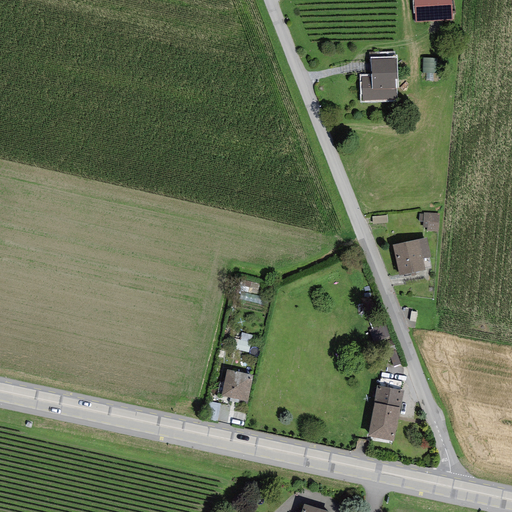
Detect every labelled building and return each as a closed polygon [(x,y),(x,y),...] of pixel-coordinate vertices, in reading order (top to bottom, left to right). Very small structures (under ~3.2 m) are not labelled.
[(414,0),(415,22),(452,20),(451,0),(414,0)] [(362,77),(363,101),(396,99),(395,79),(398,79),(397,58),(371,60),(372,76),(362,77)] [(438,231),(439,214),(424,213),(424,215),(420,214),(419,221),(423,221),(423,228),(427,228),(427,231),(438,231)] [(387,215),(372,216),(373,224),(388,223),(387,215)] [(392,245),(399,276),(425,270),(422,259),(431,257),(426,238),(392,245)] [(236,349),(251,351),(253,334),(238,333),(236,349)] [(253,375),(226,370),(221,396),(247,402),(253,375)] [(374,403),(368,436),(393,442),(404,391),(377,386),(373,403),(374,403)] [(208,418),(229,422),(232,406),(211,401),(208,418)]
